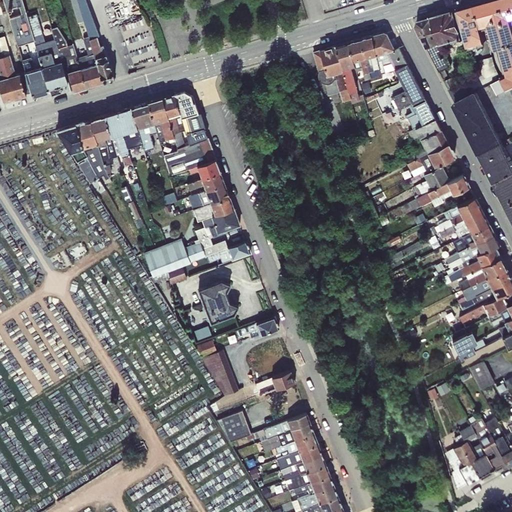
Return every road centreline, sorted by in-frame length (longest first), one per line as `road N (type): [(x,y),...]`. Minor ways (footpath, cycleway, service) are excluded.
road 1 (residential): [(369,511),(198,68)]
road 2 (residential): [(394,8),(511,238)]
road 3 (secondary): [(0,127),(198,68)]
road 4 (secondary): [(198,68),(394,8)]
